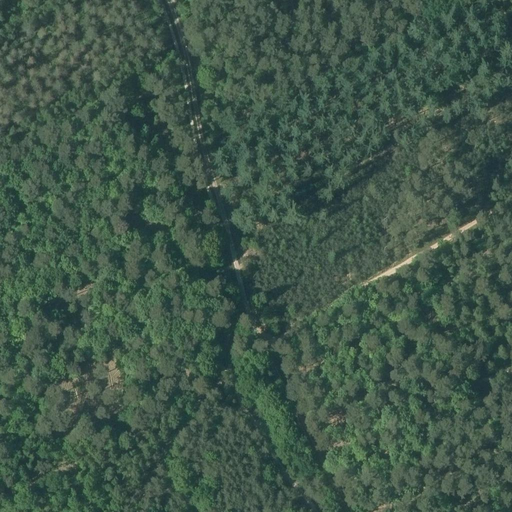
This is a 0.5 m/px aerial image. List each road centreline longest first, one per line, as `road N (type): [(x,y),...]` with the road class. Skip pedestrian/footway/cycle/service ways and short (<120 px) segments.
road 1 (unknown): [(245,294),(207,238),(132,83),(157,51),(135,0)]
road 2 (track): [(169,0),(245,294)]
road 3 (track): [(261,336),(511,199)]
road 4 (unknown): [(245,294),(212,381),(160,460),(141,511)]
road 5 (track): [(245,294),(291,406),(350,511)]
